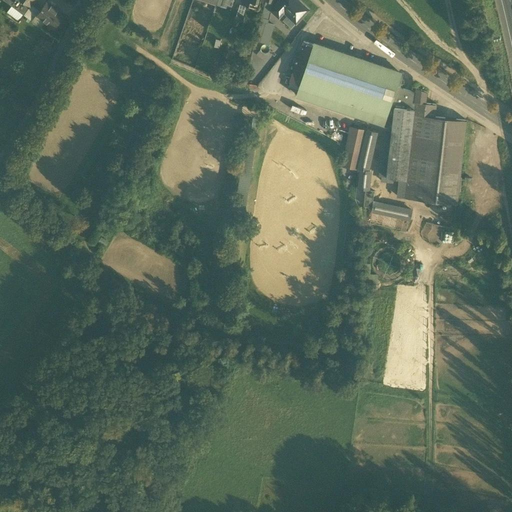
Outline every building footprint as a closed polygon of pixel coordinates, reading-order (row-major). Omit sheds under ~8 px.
[(4,0),(24,15),(31,6),(22,0),(4,0)] [(287,14),(296,22),(308,9),(298,0),(279,0),(271,9),(279,16),(284,11),(287,14)] [(45,20),(55,28),(65,14),(47,1),(39,11),(37,14),(46,20),(45,20)] [(267,18),(268,18),(272,3),(266,1),(261,17),(267,18)] [(246,5),(239,4),(235,20),(242,21),(246,5)] [(39,11),(31,5),(31,6),(24,15),(32,21),(37,14),(39,11)] [(18,20),(23,14),(11,6),(7,12),(18,20)] [(37,14),(32,21),(41,27),(45,20),(46,20),(37,14)] [(296,22),(287,14),(283,19),(291,27),(296,22)] [(255,40),(261,42),(266,22),(267,18),(261,17),(255,40)] [(261,42),(269,44),(274,24),(266,22),(261,42)] [(45,39),(43,42),(51,47),(53,43),(45,39)] [(290,81),(300,84),(314,44),(304,41),(289,82),(290,82),(290,81)] [(51,47),(43,42),(40,47),(45,50),(49,53),(52,48),(51,47)] [(45,50),(40,47),(36,44),(32,49),(41,55),(45,50)] [(300,84),(388,114),(391,105),(397,86),(401,74),(314,44),(300,84)] [(288,86),(298,89),(300,84),(290,81),(290,82),(288,86)] [(297,95),(375,121),(376,116),(386,119),(388,114),(300,84),(298,89),(297,95)] [(392,128),(391,133),(386,177),(394,177),(399,178),(406,179),(414,108),(415,102),(416,92),(414,92),(397,86),(391,105),(394,106),(393,122),(392,128)] [(415,102),(426,103),(427,92),(416,87),(414,92),(416,92),(415,102)] [(384,125),(386,119),(376,116),(375,121),(297,95),(296,96),(384,125)] [(404,198),(457,204),(467,120),(435,116),(436,104),(426,103),(415,102),(414,108),(406,179),(404,198)] [(388,114),(386,119),(393,122),(394,106),(391,105),(388,114)] [(342,166),(357,169),(366,130),(351,126),(342,166)] [(368,170),(376,132),(367,130),(358,170),(361,170),(368,170)] [(381,176),(386,177),(391,133),(385,133),(380,176),(381,176)] [(255,146),(244,144),(233,220),(244,222),(255,146)] [(361,170),(359,189),(366,190),(368,190),(370,170),(368,170),(361,170)] [(406,179),(399,178),(397,197),(404,198),(406,179)] [(364,206),(372,207),(373,202),(374,191),(368,190),(366,190),(364,206)] [(412,211),(373,202),(372,207),(372,211),(410,219),(412,211)] [(470,262),(449,257),(445,277),(466,281),(470,262)] [(371,263),(363,262),(363,282),(378,283),(378,274),(370,274),(371,263)]
